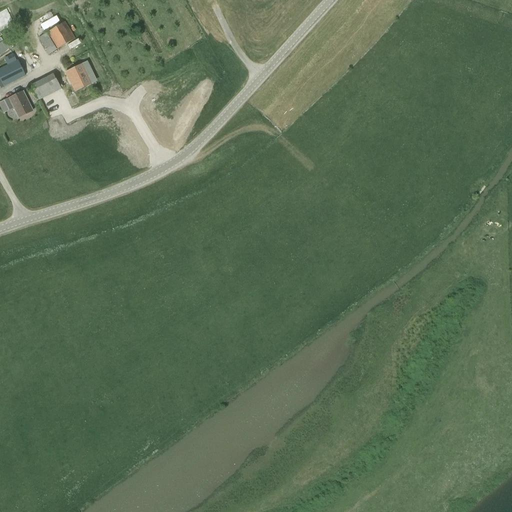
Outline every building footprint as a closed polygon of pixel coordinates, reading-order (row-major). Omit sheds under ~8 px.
[(65,22),(38,38),(49,55),(75,39),(65,22)] [(0,55),(13,46),(7,38),(0,43),(0,55)] [(72,48),(81,43),(78,39),(69,44),(72,48)] [(16,61),(13,54),(5,58),(8,65),(0,69),(0,89),(25,76),(18,60),(16,61)] [(76,90),(91,83),(82,65),(68,72),(76,90)] [(39,101),(62,90),(54,74),(32,85),(39,101)] [(19,119),(33,111),(23,91),(8,99),(19,119)]
